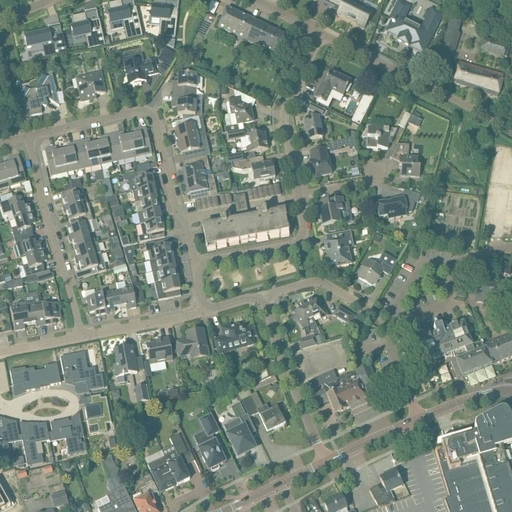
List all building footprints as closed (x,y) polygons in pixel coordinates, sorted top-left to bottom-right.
[(149,18),(148,26),(159,27),(158,37),(175,39),(178,10),(170,10),(170,9),(165,8),(166,1),(166,0),(164,0),(155,0),(154,7),(152,7),(151,18),(149,18)] [(330,0),(329,3),(341,9),(339,13),(338,16),(364,29),(372,13),(346,0),(330,0)] [(121,1),(108,4),(108,5),(110,12),(108,13),(110,22),(108,23),(110,33),(124,30),(126,41),(143,37),(136,7),(134,8),(127,9),(127,8),(123,9),(121,2),(122,2),(121,1)] [(218,28),(248,42),(258,23),(227,9),(218,28)] [(431,11),(423,28),(394,15),(397,9),(396,9),(390,20),(393,21),(386,35),(387,35),(388,32),(400,38),(398,41),(408,46),(409,43),(411,44),(410,47),(420,52),(423,53),(433,32),(435,32),(439,24),(437,23),(441,15),(440,16),(431,11)] [(85,14),(71,18),(73,27),(71,27),(74,39),(85,36),(87,44),(88,50),(105,46),(102,33),(99,20),(98,20),(87,23),(85,15),(86,15),(86,14),(85,14)] [(451,16),(440,46),(441,50),(452,54),(455,51),(460,34),(458,33),(462,20),(451,16)] [(258,23),(248,42),(276,55),(285,36),(258,23)] [(45,59),(67,54),(63,35),(50,37),(48,30),(25,35),(28,49),(42,45),(45,59)] [(158,39),(158,42),(174,49),(175,41),(158,39)] [(483,53),(503,59),(503,58),(506,59),(510,47),(507,46),(507,45),(487,39),(483,41),(480,50),(483,53)] [(158,61),(170,68),(178,55),(165,48),(158,61)] [(133,63),(124,65),(128,86),(142,83),(141,78),(158,74),(155,61),(144,63),(142,56),(132,58),(133,63)] [(454,84),(497,98),(503,75),(458,63),(454,84)] [(324,78),(314,98),(317,100),(316,103),(328,109),(332,100),(340,104),(343,98),(344,94),(346,92),(346,90),(347,91),(349,87),(351,84),(350,83),(351,82),(330,71),(327,79),(324,78)] [(59,107),(57,97),(52,73),(42,88),(30,91),(21,105),(27,108),(27,109),(29,117),(42,114),(41,109),(43,108),(44,108),(45,108),(46,108),(46,107),(47,107),(47,106),(47,105),(47,104),(46,103),(46,101),(48,100),(59,107)] [(78,90),(79,94),(81,104),(92,101),(91,97),(106,94),(103,84),(101,74),(86,77),(86,80),(82,81),(79,85),(80,89),(78,90)] [(173,83),(172,95),(196,96),(196,89),(202,90),(202,80),(200,78),(196,78),(196,76),(188,76),(178,75),(178,83),(173,83)] [(172,95),(172,109),(177,109),(177,116),(182,116),(183,121),(195,119),(196,96),(172,95)] [(362,101),(352,123),(360,127),(373,99),(368,97),(365,102),(362,101)] [(241,98),(231,99),(228,100),(231,116),(235,116),(237,126),(253,123),(250,107),(243,108),(241,98)] [(322,139),(318,117),(319,116),(322,118),(325,111),(311,104),(308,111),(310,112),(308,115),(308,119),(303,120),(306,132),(304,132),(306,142),(322,139)] [(408,122),(411,116),(405,113),(399,126),(405,129),(408,122)] [(412,117),(411,116),(408,122),(419,127),(422,122),(419,120),(412,117)] [(201,130),(198,118),(195,119),(183,121),(184,129),(175,131),(178,143),(196,139),(195,132),(201,130)] [(135,135),(130,137),(135,158),(142,157),(152,154),(146,128),(134,131),(135,135)] [(363,139),(367,139),(367,149),(387,151),(388,140),(392,141),(397,130),(368,129),(363,139)] [(244,131),(222,135),(223,142),(228,141),(228,142),(245,139),(244,131)] [(352,132),(348,140),(354,139),(356,134),(352,132)] [(123,133),(112,136),(118,162),(135,158),(130,137),(124,138),(123,133)] [(264,134),(256,135),(249,137),(251,148),(246,149),(247,154),(248,154),(254,153),(267,151),(264,134)] [(102,143),(96,144),(101,166),(118,162),(112,136),(101,138),(102,143)] [(192,160),(207,157),(204,144),(198,146),(196,139),(178,143),(181,155),(190,153),(192,160)] [(348,140),(340,141),(341,147),(346,146),(351,149),(356,148),(354,139),(348,140)] [(90,141),(78,143),(84,170),(101,166),(96,144),(91,145),(90,141)] [(68,150),(63,152),(67,173),(84,170),(78,143),(67,146),(68,150)] [(391,157),(399,161),(399,168),(401,168),(401,177),(419,178),(420,168),(417,168),(418,158),(408,158),(409,145),(397,145),(391,157)] [(67,173),(63,152),(57,153),(56,148),(45,151),(50,177),(67,173)] [(331,176),(328,159),(327,159),(325,150),(320,151),(310,153),(313,168),(310,168),(313,179),(331,176)] [(8,165),(3,166),(10,188),(17,186),(26,183),(18,157),(7,160),(8,165)] [(182,170),(185,183),(204,178),(203,172),(209,170),(207,157),(192,160),(194,167),(182,170)] [(263,158),(228,164),(229,170),(232,169),(242,171),(242,172),(251,170),(254,183),(259,182),(259,183),(265,182),(265,181),(275,179),(272,163),(264,164),(263,158)] [(0,190),(10,188),(3,166),(0,167),(0,190)] [(94,174),(97,181),(109,177),(107,170),(94,174)] [(135,174),(123,176),(124,182),(128,182),(131,193),(133,192),(157,187),(156,183),(153,184),(151,176),(149,170),(135,174)] [(204,178),(185,183),(188,195),(197,193),(199,200),(209,198),(217,197),(215,184),(206,186),(204,178)] [(62,208),(63,211),(87,204),(82,187),(61,193),(63,199),(62,199),(65,207),(62,208)] [(135,203),(140,202),(157,199),(155,191),(158,190),(157,187),(133,192),(135,203)] [(289,237),(284,211),(270,214),(269,209),(256,212),(257,216),(249,218),(244,195),(234,197),(238,220),(230,221),(229,217),(216,219),(216,224),(202,226),(207,253),(216,251),(215,247),(280,235),(281,239),(289,237)] [(33,215),(30,205),(24,207),(21,198),(11,200),(3,203),(0,204),(0,205),(3,216),(12,213),(14,221),(33,215)] [(135,203),(138,215),(162,209),(161,205),(158,206),(157,199),(140,202),(135,203)] [(319,211),(322,228),(327,227),(332,226),(334,225),(340,224),(352,222),(348,204),(343,205),(342,199),(320,203),(321,211),(319,211)] [(404,199),(376,205),(379,219),(387,217),(387,215),(406,211),(407,214),(412,213),(415,203),(404,199)] [(68,228),(84,223),(84,224),(85,223),(90,222),(93,221),(89,210),(88,204),(87,204),(63,211),(64,215),(67,214),(69,222),(70,222),(71,227),(68,228)] [(161,220),(160,213),(163,213),(162,209),(138,215),(140,225),(140,226),(164,220),(164,219),(161,220)] [(11,230),(15,241),(32,235),(30,226),(35,225),(33,215),(14,221),(16,228),(11,230)] [(119,218),(114,220),(116,225),(118,231),(125,229),(123,222),(121,223),(119,218)] [(372,218),(363,220),(364,226),(373,225),(372,218)] [(164,232),(162,225),(165,224),(164,220),(140,226),(142,236),(138,238),(139,244),(155,240),(165,238),(163,232),(164,232)] [(67,237),(69,241),(88,235),(94,233),(90,222),(85,223),(84,224),(84,223),(68,228),(70,236),(67,237)] [(369,237),(376,235),(374,227),(368,228),(367,228),(369,237)] [(328,249),(326,250),(329,265),(335,264),(336,268),(351,265),(349,255),(348,249),(347,241),(347,240),(351,240),(352,240),(351,236),(350,232),(329,236),(330,242),(328,242),(328,246),(327,248),(328,249)] [(25,258),(44,252),(41,243),(35,244),(32,235),(15,241),(20,260),(25,258)] [(72,243),(75,251),(98,244),(98,243),(96,244),(94,240),(90,241),(88,235),(69,241),(70,244),(72,243)] [(148,253),(150,262),(176,257),(175,253),(172,254),(170,246),(168,240),(159,242),(144,246),(146,254),(148,253)] [(74,259),(75,262),(101,254),(98,244),(75,251),(77,258),(74,259)] [(28,266),(23,267),(23,269),(26,278),(27,278),(44,273),(41,264),(44,263),(47,262),(44,252),(25,258),(28,266)] [(101,254),(75,262),(76,266),(79,265),(81,273),(82,272),(84,278),(106,272),(101,254)] [(369,262),(365,263),(358,275),(359,279),(371,286),(375,285),(382,273),(389,277),(398,262),(388,257),(383,254),(376,266),(369,262)] [(129,267),(134,266),(134,262),(133,257),(126,259),(129,267)] [(150,262),(152,274),(175,268),(174,261),(176,260),(176,257),(150,262)] [(116,260),(118,267),(125,265),(123,258),(116,260)] [(509,277),(509,264),(499,264),(499,276),(509,277)] [(128,272),(126,265),(113,269),(114,275),(123,273),(124,273),(128,272)] [(134,266),(129,267),(131,273),(128,274),(130,279),(136,277),(138,277),(135,268),(134,266)] [(152,274),(155,285),(181,279),(180,275),(177,276),(175,268),(152,274)] [(27,278),(21,280),(22,284),(28,282),(29,284),(37,282),(36,279),(41,277),(50,274),(49,271),(44,273),(27,278)] [(181,279),(155,285),(158,302),(181,297),(179,291),(180,291),(178,283),(181,283),(181,279)] [(476,303),(511,304),(511,282),(477,281),(476,303)] [(6,285),(7,291),(16,289),(15,282),(6,285)] [(116,285),(117,293),(120,308),(126,307),(126,311),(136,309),(133,289),(132,286),(125,288),(124,283),(116,285)] [(145,304),(142,288),(136,289),(139,305),(145,304)] [(108,291),(101,292),(105,315),(115,313),(115,309),(120,308),(117,293),(109,295),(108,291)] [(105,315),(101,292),(94,293),(95,297),(86,299),(89,314),(95,313),(96,317),(105,315)] [(312,298),(305,302),(313,319),(319,316),(321,320),(328,317),(320,300),(315,303),(312,298)] [(46,326),(41,304),(35,305),(35,302),(26,303),(30,325),(35,324),(36,328),(46,326)] [(48,302),(41,304),(46,326),(56,324),(55,321),(61,319),(58,304),(49,306),(48,302)] [(313,319),(305,302),(297,306),(299,310),(294,313),(302,329),(308,326),(311,332),(318,329),(313,319)] [(30,325),(26,303),(15,305),(15,309),(11,309),(15,332),(25,330),(24,326),(30,325)] [(353,316),(338,308),(333,316),(348,325),(353,316)] [(435,334),(412,343),(421,365),(452,354),(452,353),(471,346),(463,324),(443,331),(441,326),(433,329),(435,334)] [(250,329),(241,331),(240,332),(238,327),(231,329),(230,326),(221,329),(224,338),(214,341),(218,355),(254,345),(250,329)] [(175,343),(177,353),(178,358),(182,358),(182,360),(186,359),(189,363),(192,362),(192,361),(208,358),(203,330),(186,333),(187,341),(175,343)] [(484,346),(483,346),(490,367),(511,358),(511,335),(507,337),(484,346)] [(299,342),(301,350),(317,346),(314,337),(299,342)] [(149,362),(143,363),(146,378),(152,377),(150,366),(172,362),(170,349),(168,339),(160,341),(160,344),(146,346),(148,356),(149,362)] [(455,361),(451,363),(457,380),(469,375),(490,367),(482,347),(483,346),(484,346),(482,342),(476,344),(471,346),(452,353),(452,354),(454,357),(455,361)] [(114,351),(116,361),(116,365),(114,366),(116,378),(137,374),(132,347),(114,351)] [(84,354),(60,358),(63,375),(67,374),(68,378),(64,379),(65,383),(73,381),(74,385),(86,383),(88,392),(89,392),(104,389),(102,375),(96,377),(94,369),(87,370),(84,354)] [(17,366),(15,359),(5,360),(7,368),(17,366)] [(25,369),(10,372),(13,387),(24,385),(25,393),(35,391),(35,390),(40,389),(40,390),(50,388),(49,387),(61,385),(57,365),(47,367),(46,361),(33,363),(34,369),(25,371),(25,369)] [(309,383),(308,386),(310,392),(322,387),(324,391),(312,396),(317,407),(329,402),(335,415),(350,409),(351,411),(370,403),(367,397),(380,391),(369,366),(337,380),(333,372),(309,383)] [(242,375),(245,382),(257,376),(254,369),(242,375)] [(220,390),(217,370),(211,371),(212,377),(207,378),(210,392),(220,390)] [(434,371),(426,374),(429,383),(437,380),(434,371)] [(234,378),(237,385),(245,382),(242,374),(234,378)] [(134,389),(137,404),(149,402),(146,386),(134,389)] [(236,391),(233,392),(237,402),(241,402),(240,400),(236,391)] [(90,409),(85,410),(85,413),(88,428),(89,428),(90,435),(99,434),(107,433),(106,425),(111,424),(106,398),(101,399),(100,396),(90,398),(91,404),(89,405),(90,409)] [(255,409),(249,396),(240,400),(241,402),(249,418),(258,414),(261,419),(262,418),(269,433),(271,433),(270,432),(284,425),(285,427),(278,411),(270,414),(266,405),(256,410),(256,408),(255,409)] [(252,398),(256,407),(261,404),(256,396),(252,398)] [(223,427),(223,428),(224,427),(238,457),(237,457),(238,458),(255,449),(254,449),(240,419),(246,417),(240,404),(231,408),(236,420),(223,427)] [(225,464),(215,442),(214,442),(211,436),(219,432),(211,415),(200,421),(205,432),(193,438),(199,450),(198,450),(209,472),(211,471),(212,473),(219,469),(218,467),(225,464)] [(442,502),(445,511),(511,511),(511,457),(509,447),(511,444),(511,433),(503,417),(478,430),(479,433),(431,446),(447,499),(442,502)] [(3,430),(0,430),(0,461),(2,471),(13,468),(12,468),(11,461),(8,445),(13,444),(12,438),(19,437),(16,423),(13,422),(4,420),(1,419),(3,430)] [(52,434),(48,434),(50,444),(65,441),(69,457),(87,453),(85,444),(82,444),(81,439),(84,439),(81,426),(73,428),(72,422),(71,422),(69,423),(68,420),(67,420),(66,421),(65,421),(63,421),(62,422),(60,422),(58,422),(56,423),(55,423),(54,423),(53,423),(50,424),(52,434)] [(29,435),(21,436),(22,442),(24,452),(25,458),(27,468),(43,465),(42,456),(37,456),(35,445),(49,442),(49,444),(50,444),(48,434),(46,426),(43,426),(43,427),(39,428),(38,425),(37,425),(36,425),(35,425),(33,425),(32,425),(31,425),(30,425),(29,425),(27,424),(29,435)] [(156,435),(152,426),(141,431),(146,440),(156,435)] [(187,453),(178,436),(169,440),(178,458),(187,453)] [(176,486),(161,452),(145,460),(156,484),(162,481),(166,491),(176,486)] [(162,452),(161,452),(176,486),(189,480),(180,459),(168,465),(162,452)] [(111,458),(103,462),(112,480),(119,476),(111,458)] [(61,466),(63,473),(70,470),(68,464),(61,466)] [(51,467),(43,469),(45,476),(53,473),(51,467)] [(25,471),(17,474),(19,481),(27,479),(25,471)] [(378,487),(369,491),(378,508),(391,507),(390,505),(395,503),(390,492),(402,487),(400,481),(395,472),(380,479),(384,489),(380,491),(378,487)] [(142,499),(134,502),(138,511),(157,511),(153,502),(154,501),(152,495),(157,492),(154,484),(150,476),(144,479),(147,487),(139,491),(142,499)] [(110,504),(98,509),(99,511),(135,511),(121,483),(115,486),(112,480),(107,482),(108,485),(107,486),(110,494),(106,496),(110,504)] [(0,511),(5,509),(10,507),(0,488),(0,511)] [(65,493),(51,497),(54,510),(68,506),(65,493)] [(341,497),(324,505),(327,511),(340,511),(341,511),(354,511),(353,511),(347,511),(346,509),(341,497)]
